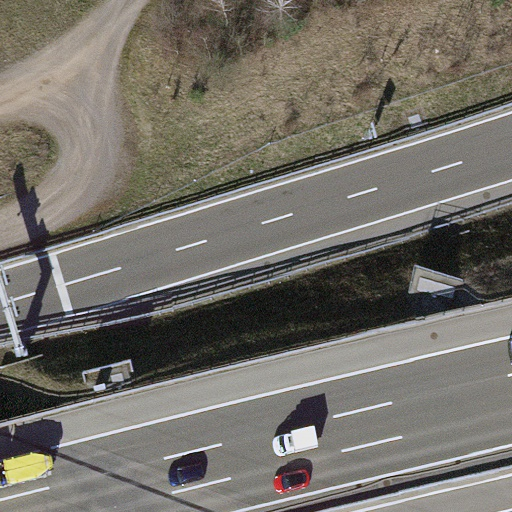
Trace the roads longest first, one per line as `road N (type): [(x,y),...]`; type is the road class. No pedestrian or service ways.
road 1 (motorway): [(511,146),(0,304)]
road 2 (motorway): [(511,391),(20,511)]
road 3 (track): [(0,229),(68,194),(87,161),(84,122),(56,68),(132,0)]
